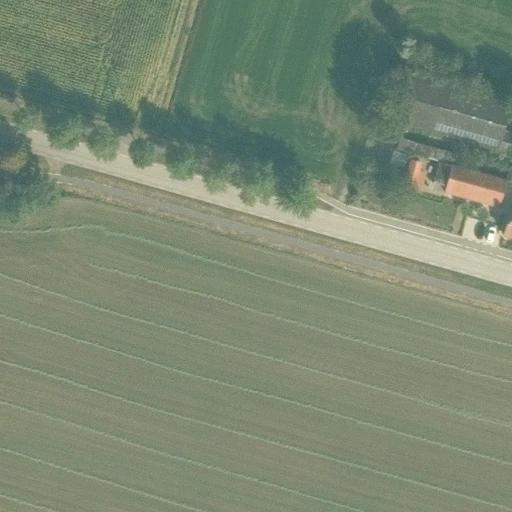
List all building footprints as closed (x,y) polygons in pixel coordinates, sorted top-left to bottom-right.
[(401,73),(393,102),(387,121),(511,156),(511,150),(511,135),(502,133),(510,104),(401,73)] [(451,167),(455,155),(400,140),(397,151),(451,167)] [(388,165),(402,169),(406,157),(392,152),(388,165)] [(401,187),(412,190),(419,164),(409,161),(401,187)] [(428,171),(436,173),(433,184),(445,188),(443,194),(498,209),(505,182),(430,162),(428,171)] [(511,201),(502,237),(511,239),(511,201)]
